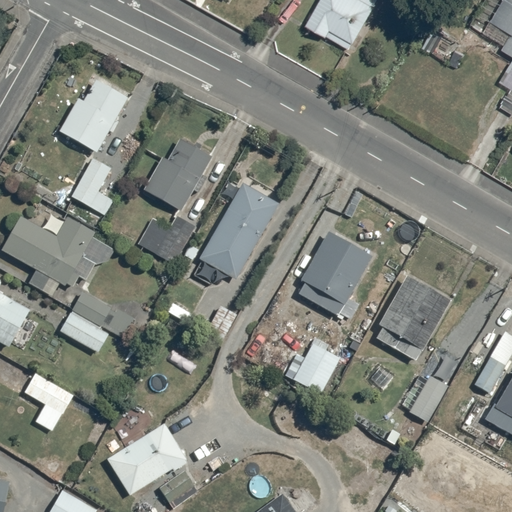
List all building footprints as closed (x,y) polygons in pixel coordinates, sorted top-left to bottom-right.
[(382,0),(325,0),(311,28),(354,51),(357,46),(358,47),(382,0)] [(511,29),(511,36),(503,50),(511,55),(511,0),(504,0),(494,18),(511,29)] [(85,104),(80,101),(62,132),(101,155),(114,133),(117,134),(122,127),(118,124),(132,102),(98,82),(85,104)] [(217,157),(184,139),(172,161),(166,158),(147,192),(184,213),(196,191),(201,194),(210,178),(206,176),(217,157)] [(96,159),(95,161),(73,198),(103,215),(112,199),(101,193),(114,170),(96,159)] [(282,207),(247,185),(204,260),(240,281),(282,207)] [(170,229),(155,219),(140,244),(176,267),(200,228),(179,215),(170,229)] [(7,254),(9,255),(40,272),(33,285),(56,298),(64,283),(79,292),(85,281),(90,283),(99,266),(87,259),(101,234),(71,217),(60,237),(27,218),(7,254)] [(376,257),(332,235),(301,295),(343,317),(343,316),(354,321),(361,309),(352,304),(376,257)] [(455,301),(413,277),(409,283),(406,281),(382,323),(385,325),(378,338),(420,362),(455,301)] [(0,343),(12,351),(36,314),(0,290),(0,343)] [(114,336),(73,312),(62,332),(102,356),(114,336)] [(495,394),(511,360),(511,335),(504,331),(477,385),(495,394)] [(345,360),(315,344),(295,380),(324,397),(345,360)] [(26,393),(28,394),(49,406),(39,422),(57,432),(77,396),(37,373),(26,393)] [(444,386),(427,376),(405,412),(422,422),(444,386)] [(491,423),(511,435),(511,434),(511,379),(494,409),(480,401),(473,412),(491,423)] [(112,461),(134,497),(190,461),(167,424),(149,435),(150,437),(112,461)] [(0,481),(0,511),(6,511),(12,483),(0,481)] [(64,489),(50,511),(102,511),(103,511),(64,489)] [(298,511),(286,496),(284,497),(265,511),(298,511)]
